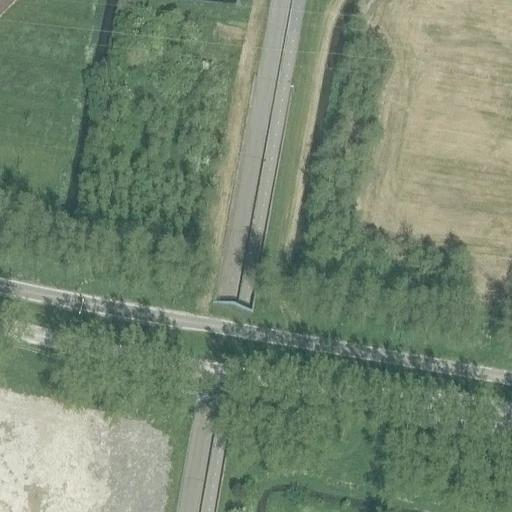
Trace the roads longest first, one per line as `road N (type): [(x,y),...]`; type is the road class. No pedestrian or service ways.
road 1 (tertiary): [(0,324),(178,365),(511,423)]
road 2 (tertiary): [(511,378),(0,285)]
road 3 (unclassified): [(188,511),(267,77)]
road 4 (residential): [(139,511),(106,494),(0,474)]
